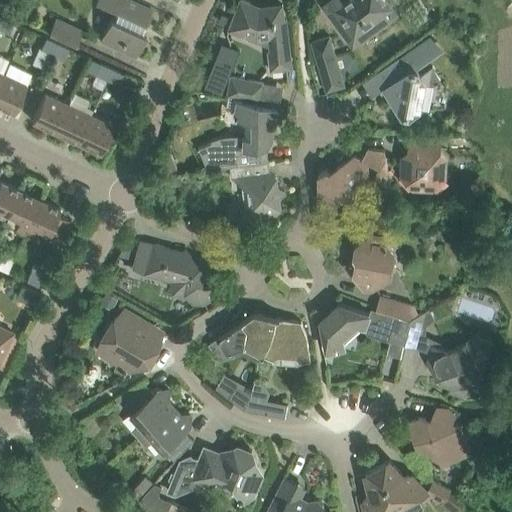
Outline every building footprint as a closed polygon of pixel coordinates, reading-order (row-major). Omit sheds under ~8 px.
[(152,10),(134,1),(131,0),(95,0),(94,2),(117,12),(114,19),(110,17),(99,39),(135,55),(145,34),(141,32),(152,10)] [(271,70),(272,70),(292,68),(286,19),(284,19),(282,4),(264,6),(262,11),(250,6),(251,3),(244,0),(240,0),(229,29),(252,38),(255,31),(269,33),(271,50),(269,50),(271,70)] [(337,0),(331,0),(323,6),(343,34),(351,28),(355,34),(368,24),(374,31),(389,20),(384,12),(392,6),(387,0),(347,0),(341,5),(337,0)] [(14,22),(2,17),(0,21),(0,28),(9,33),(14,22)] [(55,17),(48,32),(75,44),(82,30),(55,17)] [(330,36),(311,41),(318,63),(322,61),(327,78),(323,79),(327,91),(345,86),(341,74),(356,70),(351,52),(336,57),(330,36)] [(69,48),(46,37),(41,48),(63,58),(69,48)] [(427,39),(375,75),(384,89),(387,87),(391,93),(389,103),(395,104),(405,119),(422,108),(426,105),(429,86),(441,78),(432,66),(421,75),(416,67),(425,60),(424,59),(438,48),(431,41),(429,42),(427,39)] [(95,73),(106,79),(111,68),(100,62),(95,73)] [(111,68),(106,79),(118,84),(123,73),(111,68)] [(3,73),(0,80),(0,105),(14,111),(26,84),(3,73)] [(228,95),(260,101),(264,82),(231,76),(228,95)] [(32,120),(55,131),(67,104),(44,93),(32,120)] [(207,169),(232,165),(266,161),(264,145),(267,144),(272,137),(274,129),(272,127),(273,122),(275,122),(278,108),(238,100),(235,116),(245,120),(245,144),(241,141),(241,136),(230,135),(219,137),(212,140),(213,142),(199,148),(207,169)] [(77,141),(90,114),(67,104),(55,131),(77,141)] [(113,125),(90,114),(77,141),(100,152),(113,125)] [(438,154),(439,135),(418,134),(417,147),(416,147),(405,158),(404,174),(415,186),(431,187),(443,176),(444,159),(438,154)] [(177,167),(171,153),(166,156),(163,157),(164,160),(169,171),(177,167)] [(332,203),(341,198),(348,202),(356,198),(357,186),(368,179),(368,163),(355,155),(338,166),(338,168),(332,171),(327,169),(318,174),(319,195),(332,203)] [(266,161),(232,165),(233,177),(248,188),(245,192),(247,199),(250,202),(238,218),(239,225),(269,221),(280,206),(279,197),(284,191),(277,186),(276,177),(268,170),(266,161)] [(382,165),(376,175),(379,189),(384,194),(393,192),(387,164),(382,165)] [(176,188),(184,177),(178,172),(170,183),(176,188)] [(0,209),(9,213),(20,189),(0,180),(0,209)] [(0,267),(7,271),(15,255),(0,246),(0,242),(9,226),(14,228),(24,233),(40,198),(20,189),(9,213),(0,231),(0,267)] [(60,208),(40,198),(24,233),(33,237),(38,227),(60,237),(68,220),(57,215),(60,208)] [(372,289),(391,276),(388,271),(390,260),(397,256),(384,236),(378,240),(373,233),(355,245),(353,256),(356,259),(353,273),(363,287),(372,289)] [(154,243),(146,270),(173,278),(176,288),(187,292),(195,302),(210,298),(212,286),(206,264),(203,263),(202,260),(193,256),(189,258),(182,251),(154,243)] [(26,279),(38,285),(42,275),(30,270),(26,279)] [(29,303),(35,290),(21,284),(15,297),(29,303)] [(112,309),(118,298),(106,291),(100,302),(112,309)] [(414,304),(399,300),(380,295),(376,309),(377,310),(411,318),(419,314),(414,304)] [(376,315),(370,313),(341,303),(321,320),(327,350),(345,347),(344,343),(344,336),(357,324),(365,326),(368,332),(388,339),(404,343),(411,318),(377,310),(376,315)] [(426,324),(435,318),(429,308),(419,314),(411,318),(404,343),(416,346),(431,351),(428,361),(434,363),(433,366),(435,370),(444,373),(442,380),(451,383),(453,384),(456,377),(467,381),(482,373),(481,371),(484,369),(489,356),(494,342),(480,338),(476,336),(466,340),(467,343),(452,350),(439,346),(441,341),(426,334),(426,324)] [(117,368),(124,372),(149,364),(155,354),(148,347),(145,336),(153,324),(128,309),(108,328),(101,346),(111,350),(119,359),(117,368)] [(274,315),(263,313),(255,312),(247,317),(219,336),(218,337),(227,351),(230,349),(244,344),(263,354),(271,339),(274,328),(277,316),(276,316),(274,315)] [(271,339),(263,354),(274,360),(278,356),(296,357),(299,362),(309,360),(311,370),(312,370),(307,337),(301,320),(277,316),(274,328),(271,339)] [(0,358),(13,332),(0,326),(0,358)] [(140,437),(175,406),(168,400),(169,390),(159,389),(155,393),(145,382),(119,399),(141,423),(133,430),(140,437)] [(237,386),(229,398),(245,409),(251,396),(237,386)] [(181,411),(175,406),(140,437),(147,444),(154,438),(174,461),(194,440),(185,429),(190,425),(191,415),(181,411)] [(467,450),(459,426),(452,423),(444,427),(421,416),(412,420),(410,423),(418,444),(420,445),(427,442),(430,444),(437,464),(465,454),(467,450)] [(262,474),(252,450),(243,446),(221,456),(203,449),(199,458),(190,454),(179,459),(166,491),(176,495),(201,482),(220,474),(234,480),(241,494),(240,497),(246,499),(253,496),(260,479),(262,474)] [(96,470),(106,462),(97,453),(88,461),(96,470)] [(412,474),(403,474),(390,460),(378,466),(398,505),(401,511),(408,511),(425,504),(420,494),(427,490),(426,488),(412,474)] [(385,511),(398,505),(378,466),(366,473),(370,491),(363,501),(365,511),(385,511)] [(145,474),(130,491),(139,499),(140,500),(154,484),(145,474)] [(285,477),(268,511),(269,511),(324,511),(322,499),(308,501),(293,493),(298,484),(285,477)] [(446,496),(450,490),(434,481),(430,487),(437,501),(446,496)] [(159,493),(162,487),(155,483),(154,484),(140,500),(141,501),(153,508),(157,511),(158,511),(167,511),(172,502),(160,497),(159,493)]
